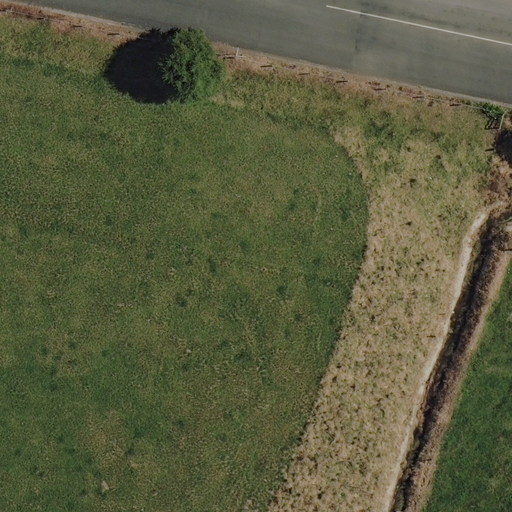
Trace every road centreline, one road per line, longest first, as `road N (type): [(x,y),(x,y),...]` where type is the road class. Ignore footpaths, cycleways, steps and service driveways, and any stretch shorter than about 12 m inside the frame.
road 1 (track): [(447,511),(511,295)]
road 2 (residential): [(511,44),(295,0)]
